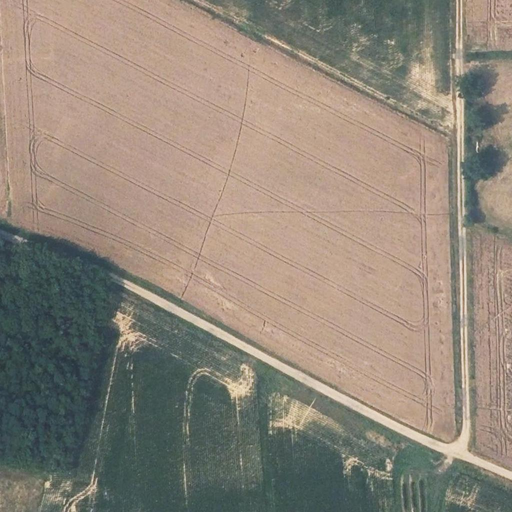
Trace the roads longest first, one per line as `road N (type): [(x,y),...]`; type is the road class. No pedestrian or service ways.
road 1 (track): [(511,477),(346,402),(128,285),(0,233)]
road 2 (track): [(459,454),(466,408),(459,0)]
